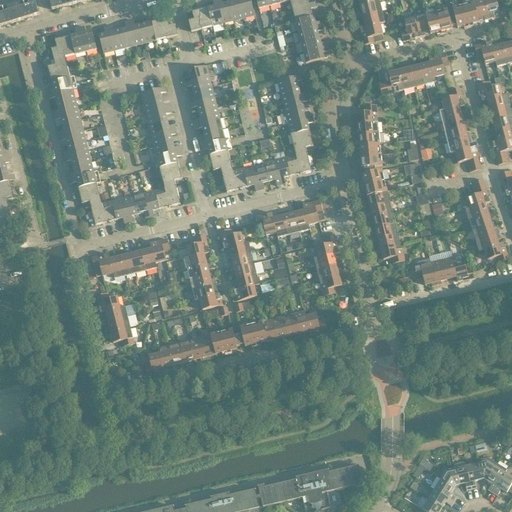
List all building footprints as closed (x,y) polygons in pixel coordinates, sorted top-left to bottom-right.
[(39,15),(37,7),(34,0),(27,0),(23,1),(26,11),(29,20),(30,20),(29,18),(39,15)] [(63,9),(60,0),(49,0),(50,3),(52,11),(61,8),(62,10),(63,9)] [(73,5),(71,0),(60,0),(63,9),(64,9),(64,7),(73,5)] [(214,7),(208,9),(212,27),(223,25),(217,0),(212,1),(214,7)] [(221,0),(218,0),(217,0),(223,25),(233,22),(229,4),(223,5),(221,0)] [(234,0),(235,2),(229,4),(233,22),(244,20),(238,0),(234,0)] [(238,0),(244,20),(255,17),(250,0),(238,0)] [(256,0),(258,10),(269,7),(267,0),(256,0)] [(311,10),(317,9),(314,0),(296,0),(290,2),(295,22),(313,18),(314,18),(314,17),(312,17),(311,10)] [(358,0),(359,4),(355,5),(356,8),(380,2),(379,0),(358,0)] [(495,0),(488,0),(484,1),(489,21),(506,17),(503,5),(497,6),(495,0)] [(29,20),(26,11),(23,1),(12,5),(18,22),(27,19),(27,21),(29,20)] [(484,1),(474,4),(478,21),(478,24),(489,21),(484,1)] [(380,2),(356,8),(357,11),(361,11),(362,18),(382,13),(380,2)] [(452,9),(454,16),(451,17),(449,17),(447,10),(425,16),(430,33),(431,33),(431,35),(436,34),(437,37),(438,37),(446,34),(446,32),(452,30),(451,28),(454,27),(457,27),(457,29),(463,27),(464,30),(473,28),(474,28),(473,25),(478,24),(478,21),(474,4),(452,9)] [(18,22),(12,5),(2,8),(5,17),(8,27),(9,26),(9,25),(18,22)] [(8,27),(5,17),(2,8),(0,8),(0,27),(6,25),(7,27),(8,27)] [(191,33),(212,27),(208,9),(192,13),(194,20),(188,22),(191,33)] [(382,13),(362,18),(364,25),(361,26),(361,29),(362,29),(380,24),(380,25),(385,24),(382,13)] [(425,16),(415,18),(420,38),(431,35),(431,33),(430,33),(425,16)] [(147,24),(141,25),(146,44),(156,41),(151,23),(152,23),(150,17),(146,18),(147,24)] [(322,27),(321,22),(314,24),(313,18),(295,22),(298,33),(322,27)] [(403,43),(420,38),(415,18),(404,21),(406,29),(400,31),(403,43)] [(167,19),(152,23),(151,23),(156,41),(177,36),(175,25),(169,26),(167,19)] [(133,21),(129,22),(135,47),(146,44),(141,25),(135,27),(133,21)] [(126,29),(120,31),(125,49),(135,47),(129,22),(125,23),(126,29)] [(380,24),(362,29),(361,29),(360,29),(364,46),(383,41),(382,36),(382,35),(380,25),(380,24)] [(112,26),(108,28),(114,52),(125,49),(120,31),(114,32),(112,26)] [(322,27),(298,33),(300,43),(319,39),(318,33),(323,31),(322,27)] [(84,28),(80,29),(86,53),(97,50),(92,32),(85,33),(84,28)] [(103,55),(114,52),(108,28),(104,29),(105,34),(99,36),(103,55)] [(77,36),(70,37),(75,56),(86,53),(80,29),(75,30),(77,36)] [(75,56),(70,37),(55,41),(57,49),(51,50),(54,61),(65,58),(75,56)] [(319,39),(300,43),(303,54),(328,48),(326,43),(321,45),(319,39)] [(511,64),(511,43),(506,45),(505,41),(502,42),(507,65),(511,64)] [(499,46),(492,48),(496,63),(495,63),(497,68),(507,65),(502,42),(498,43),(499,46)] [(485,66),(495,63),(496,63),(492,48),(491,43),(474,47),(477,59),(483,57),(485,66)] [(328,48),(303,54),(306,65),(324,60),(323,54),(329,52),(328,48)] [(429,59),(429,60),(434,78),(445,76),(443,67),(448,66),(446,54),(429,59)] [(70,79),(65,58),(54,61),(55,66),(48,68),(52,84),(70,79)] [(429,60),(426,61),(427,64),(420,66),(425,86),(435,83),(434,78),(429,60)] [(412,64),(408,65),(414,89),(425,86),(420,66),(413,68),(412,64)] [(406,70),(399,71),(404,91),(414,89),(408,65),(405,66),(406,70)] [(209,78),(208,73),(213,71),(211,66),(188,71),(190,78),(184,79),(185,84),(209,78)] [(390,82),(384,84),(379,85),(382,96),(404,91),(399,71),(388,74),(390,82)] [(277,83),(280,93),(299,89),(297,83),(303,81),(302,76),(277,83)] [(209,78),(185,84),(186,88),(192,87),(193,93),(212,88),(209,78)] [(70,79),(52,84),(53,87),(53,89),(47,91),(48,95),(73,89),(71,82),(70,79)] [(482,102),(487,101),(502,97),(499,86),(491,88),(489,82),(478,85),(482,102)] [(141,94),(144,105),(162,101),(161,95),(166,93),(165,88),(141,94)] [(212,88),(193,93),(195,99),(189,100),(190,105),(215,99),(212,88)] [(73,89),(48,95),(49,100),(55,98),(57,105),(75,100),(73,89)] [(299,89),(280,93),(283,104),(307,98),(306,93),(300,95),(299,89)] [(442,100),(444,111),(445,111),(459,108),(464,107),(460,90),(449,93),(450,98),(442,100)] [(487,101),(489,108),(485,109),(486,112),(509,106),(507,95),(502,97),(487,101)] [(307,98),(283,104),(285,114),(304,110),(302,104),(308,102),(307,98)] [(215,99),(190,105),(191,109),(197,108),(199,114),(217,109),(215,99)] [(75,100),(57,105),(58,111),(53,112),(54,117),(78,111),(75,100)] [(162,101),(144,105),(146,116),(171,110),(169,105),(164,107),(162,101)] [(356,114),(357,125),(378,123),(376,106),(364,107),(365,113),(356,114)] [(509,106),(486,112),(487,115),(490,115),(492,122),(511,117),(509,106)] [(445,111),(444,111),(439,112),(442,123),(465,117),(465,114),(461,115),(459,108),(445,111)] [(217,109),(199,114),(200,120),(194,121),(195,126),(220,120),(217,109)] [(171,110),(146,116),(149,126),(167,122),(166,116),(172,114),(171,110)] [(304,110),(285,114),(288,125),(312,119),(311,115),(305,116),(304,110)] [(78,111),(54,117),(55,121),(61,120),(62,126),(81,121),(78,111)] [(511,116),(511,117),(492,122),(494,129),(490,130),(491,133),(511,127),(511,116)] [(465,117),(442,123),(445,134),(465,129),(463,122),(466,121),(465,117)] [(312,119),(288,125),(290,136),(309,131),(308,125),(313,123),(312,119)] [(220,120),(195,126),(197,130),(202,129),(204,135),(223,130),(220,120)] [(81,121),(62,126),(64,132),(58,133),(59,138),(83,132),(81,121)] [(167,122),(149,126),(151,137),(176,131),(175,126),(169,128),(167,122)] [(378,123),(357,125),(358,132),(355,133),(355,136),(379,134),(378,123)] [(511,127),(491,133),(492,136),(496,136),(497,142),(497,143),(511,138),(511,127)] [(465,129),(445,134),(447,144),(471,138),(470,135),(466,136),(465,129)] [(223,130),(204,135),(205,141),(200,143),(201,147),(218,143),(225,141),(223,130)] [(176,131),(151,137),(154,147),(173,143),(171,137),(177,135),(176,131)] [(313,147),(309,131),(290,136),(294,151),(306,149),(313,147)] [(83,132),(59,138),(60,142),(66,141),(67,147),(86,142),(83,132)] [(380,145),(379,134),(355,136),(355,142),(359,142),(360,148),(362,147),(362,146),(380,145)] [(471,138),(447,144),(450,155),(455,154),(455,153),(470,150),(470,149),(468,143),(472,142),(471,138)] [(511,150),(511,138),(497,143),(497,142),(492,143),(497,160),(508,158),(507,152),(511,150)] [(218,143),(201,147),(202,152),(208,150),(208,153),(209,155),(228,151),(227,148),(225,141),(218,143)] [(86,142),(67,147),(69,153),(63,154),(64,159),(89,153),(86,142)] [(173,143),(154,147),(157,158),(164,156),(181,152),(180,147),(174,149),(173,143)] [(380,145),(362,146),(362,147),(360,148),(360,153),(357,153),(357,154),(358,163),(361,163),(362,169),(364,169),(364,172),(365,175),(362,176),(363,182),(361,183),(363,192),(366,191),(367,197),(369,196),(370,197),(387,193),(382,171),(375,172),(375,171),(374,168),(382,167),(380,145)] [(479,165),(475,148),(470,149),(470,150),(455,153),(455,154),(458,164),(466,162),(467,168),(479,165)] [(311,172),(306,149),(294,151),(296,156),(285,159),(290,177),(298,175),(298,174),(299,173),(300,175),(311,172)] [(0,150),(0,161),(9,159),(7,154),(2,156),(1,153),(0,150)] [(419,161),(417,150),(407,151),(409,163),(419,161)] [(233,172),(228,151),(209,155),(213,172),(221,170),(222,175),(233,172)] [(181,152),(164,156),(157,158),(158,165),(159,168),(178,163),(177,161),(177,158),(182,157),(181,152)] [(430,152),(421,154),(422,161),(423,162),(432,159),(430,152)] [(89,153),(64,159),(65,163),(71,162),(73,168),(91,163),(89,153)] [(508,158),(497,160),(498,166),(510,163),(508,158)] [(9,159),(0,161),(0,172),(5,171),(4,165),(10,163),(9,159)] [(285,159),(275,161),(281,186),(285,185),(284,179),(290,177),(285,159)] [(275,161),(264,164),(269,183),(275,181),(277,187),(281,186),(275,161)] [(91,163),(73,168),(74,174),(68,176),(70,180),(87,176),(94,174),(91,163)] [(182,180),(178,163),(159,168),(163,184),(174,182),(182,180)] [(264,164),(254,167),(260,191),(264,190),(263,184),(269,183),(264,164)] [(419,165),(410,166),(412,177),(421,176),(419,165)] [(479,165),(467,168),(469,174),(481,171),(479,165)] [(254,167),(243,169),(248,188),(254,187),(255,192),(260,191),(254,167)] [(243,169),(233,172),(222,175),(227,193),(238,191),(238,189),(239,188),(240,190),(248,188),(243,169)] [(5,171),(0,172),(0,183),(8,182),(14,181),(13,176),(7,177),(5,171)] [(499,175),(501,181),(511,177),(511,175),(511,171),(499,175)] [(94,174),(87,176),(70,180),(71,185),(76,183),(77,186),(78,188),(96,184),(96,180),(94,174)] [(511,177),(501,181),(507,198),(511,196),(511,195),(511,177)] [(471,185),(473,190),(484,187),(482,181),(471,185)] [(8,182),(0,183),(0,205),(6,204),(4,199),(12,197),(8,182)] [(180,205),(174,182),(163,184),(165,189),(154,192),(159,210),(166,209),(166,207),(168,206),(168,208),(180,205)] [(102,205),(97,184),(96,184),(78,188),(82,205),(89,203),(91,208),(102,205)] [(417,189),(418,196),(426,194),(424,187),(417,189)] [(484,187),(473,190),(475,196),(467,199),(470,209),(485,204),(485,205),(490,203),(484,187)] [(154,192),(144,194),(150,219),(154,218),(153,212),(159,210),(154,192)] [(387,193),(370,197),(369,196),(367,197),(369,203),(366,204),(367,209),(390,203),(387,193)] [(144,194),(133,197),(138,216),(144,214),(146,220),(150,219),(144,194)] [(418,207),(424,206),(428,204),(426,195),(415,197),(418,207)] [(133,197),(123,200),(129,224),(133,223),(132,217),(138,216),(133,197)] [(123,200),(112,202),(117,221),(123,219),(124,225),(129,224),(123,200)] [(112,202),(102,205),(91,208),(95,226),(117,221),(112,202)] [(303,206),(303,208),(304,208),(308,226),(319,223),(319,222),(324,221),(320,202),(303,206)] [(390,203),(367,209),(368,214),(371,213),(373,219),(392,214),(390,203)] [(6,204),(0,205),(0,225),(10,223),(6,204)] [(485,204),(470,209),(465,211),(469,221),(492,214),(490,210),(487,211),(485,205),(485,204)] [(441,217),(438,206),(432,207),(435,219),(441,217)] [(301,212),(294,214),(299,234),(310,231),(308,226),(304,208),(303,208),(300,209),(301,212)] [(286,212),(283,213),(288,236),(299,234),(294,214),(287,215),(286,212)] [(280,217),(273,219),(277,234),(276,234),(277,239),(288,236),(283,213),(279,214),(280,217)] [(266,236),(276,234),(277,234),(273,219),(272,214),(255,218),(258,230),(264,228),(266,236)] [(392,214),(373,219),(374,224),(371,225),(372,230),(395,224),(392,214)] [(492,214),(469,221),(472,231),(492,225),(489,218),(493,217),(492,214)] [(397,231),(395,224),(372,230),(373,235),(376,234),(378,240),(398,235),(397,231)] [(492,225),(472,231),(476,242),(498,234),(497,231),(494,232),(492,225)] [(224,250),(229,249),(229,248),(244,245),(244,244),(241,234),(233,236),(231,230),(220,233),(224,250)] [(498,234),(476,242),(479,252),(484,251),(484,250),(498,245),(496,239),(500,237),(498,234)] [(398,235),(378,240),(379,245),(376,246),(378,251),(381,250),(380,250),(400,245),(398,235)] [(187,247),(189,258),(204,255),(209,254),(205,237),(193,239),(195,245),(187,247)] [(316,248),(319,258),(319,259),(334,255),(339,254),(335,237),(323,240),(325,246),(316,248)] [(150,244),(151,249),(152,249),(155,264),(156,264),(166,261),(164,253),(170,252),(167,240),(150,244)] [(229,248),(229,249),(231,255),(227,256),(228,260),(251,254),(249,243),(244,244),(244,245),(229,248)] [(503,243),(498,245),(484,250),(484,251),(488,261),(496,258),(497,264),(509,260),(503,243)] [(380,250),(381,250),(383,261),(391,259),(393,265),(404,262),(400,245),(380,250)] [(152,249),(151,249),(144,251),(144,248),(140,249),(146,272),(157,269),(156,264),(155,264),(152,249)] [(146,272),(140,249),(137,249),(138,253),(131,255),(136,275),(146,272)] [(136,275),(131,255),(124,256),(123,253),(119,254),(125,277),(136,275)] [(125,277),(119,254),(116,255),(117,258),(110,260),(113,275),(114,280),(125,277)] [(251,254),(228,260),(229,263),(232,262),(234,269),(254,264),(251,254)] [(102,277),(113,275),(110,260),(109,255),(92,259),(96,278),(102,276),(102,277)] [(189,258),(184,259),(187,270),(210,264),(209,261),(206,262),(204,255),(189,258)] [(319,259),(319,258),(314,259),(317,270),(339,265),(338,260),(335,261),(334,255),(319,259)] [(452,258),(441,261),(446,281),(452,279),(452,282),(457,281),(453,263),(452,258)] [(441,261),(431,264),(436,286),(441,285),(440,282),(446,281),(441,261)] [(464,261),(453,263),(457,281),(457,283),(474,279),(472,267),(466,269),(464,261)] [(210,264),(187,270),(190,280),(209,275),(208,268),(211,268),(210,264)] [(254,264),(234,269),(236,276),(232,277),(233,281),(256,275),(254,264)] [(432,288),(436,286),(431,264),(414,268),(417,279),(423,278),(425,286),(431,285),(432,288)] [(339,265),(317,270),(319,281),(339,276),(338,270),(341,269),(339,265)] [(478,279),(498,274),(496,265),(476,270),(478,279)] [(209,275),(190,280),(192,291),(216,285),(215,282),(211,283),(209,275)] [(256,275),(233,281),(234,284),(237,283),(239,290),(254,287),(259,286),(256,275)] [(339,276),(319,281),(323,297),(335,295),(334,289),(342,287),(339,276)] [(216,285),(192,291),(195,302),(200,301),(200,300),(215,296),(213,289),(216,289),(216,285)] [(257,298),(254,287),(239,290),(234,291),(237,302),(257,298)] [(100,314),(105,313),(105,312),(120,308),(117,298),(109,300),(108,294),(96,297),(100,314)] [(220,295),(215,296),(200,300),(200,301),(203,311),(222,306),(220,295)] [(252,302),(234,306),(236,314),(254,309),(252,302)] [(120,308),(105,312),(105,313),(107,318),(104,319),(105,323),(128,318),(125,307),(120,308)] [(209,313),(211,320),(228,315),(227,308),(209,313)] [(304,312),(293,315),(299,338),(304,337),(303,334),(308,332),(309,332),(305,317),(304,312)] [(293,315),(283,318),(288,337),(293,336),(294,339),(299,338),(293,315)] [(316,315),(305,317),(309,332),(308,332),(310,337),(327,333),(324,321),(318,323),(316,315)] [(128,318),(105,323),(106,328),(109,327),(110,333),(130,328),(128,318)] [(283,318),(272,320),(278,343),(283,342),(282,339),(288,337),(283,318)] [(272,320),(262,323),(267,343),(273,341),(273,344),(278,343),(272,320)] [(261,344),(267,343),(262,323),(240,328),(242,335),(238,337),(234,337),(237,348),(240,347),(244,346),(245,348),(251,347),(252,349),(261,347),(261,344)] [(130,328),(110,333),(113,344),(121,342),(123,348),(134,345),(130,328)] [(237,348),(234,337),(232,330),(210,336),(215,356),(221,354),(222,357),(223,357),(232,354),(231,352),(237,350),(237,348)] [(215,356),(210,336),(200,339),(206,361),(210,360),(210,357),(215,356)] [(200,339),(189,341),(194,361),(200,360),(201,362),(206,361),(200,339)] [(189,341),(179,344),(185,367),(189,365),(189,362),(194,361),(189,341)] [(179,344),(168,346),(173,366),(179,365),(180,368),(185,367),(179,344)] [(158,349),(159,354),(164,372),(168,371),(168,368),(173,366),(168,346),(158,349)] [(159,354),(148,357),(150,365),(145,366),(148,378),(165,374),(164,372),(159,354)] [(477,454),(487,451),(485,445),(476,447),(477,454)] [(424,469),(428,462),(423,459),(419,466),(424,469)] [(477,462),(477,465),(481,480),(484,480),(487,481),(497,465),(488,459),(477,462)] [(475,482),(481,480),(477,465),(466,468),(472,490),(477,489),(475,482)] [(507,471),(497,465),(487,481),(492,484),(488,491),(493,493),(505,474),(507,471)] [(321,511),(331,509),(327,493),(356,486),(354,478),(355,478),(355,479),(359,481),(361,477),(359,467),(359,466),(329,473),(328,471),(329,471),(296,478),(296,479),(297,481),(264,488),(264,487),(264,486),(257,487),(258,488),(260,496),(261,500),(263,508),(302,499),(304,511),(321,511)] [(466,468),(455,470),(459,485),(465,484),(466,491),(472,490),(466,468)] [(446,472),(441,481),(454,489),(456,486),(459,485),(455,470),(446,472)] [(418,480),(421,475),(416,471),(413,476),(418,480)] [(511,478),(505,474),(493,493),(497,496),(501,490),(507,494),(508,492),(511,494),(511,478)] [(451,494),(454,489),(441,481),(435,490),(454,502),(457,498),(451,494)] [(186,507),(186,510),(186,511),(260,511),(257,501),(261,500),(260,496),(257,497),(255,491),(256,491),(256,490),(229,497),(229,495),(229,494),(210,498),(210,499),(211,499),(211,501),(185,507),(186,507)] [(451,507),(454,502),(435,490),(429,500),(442,508),(445,503),(451,507)] [(439,511),(442,508),(429,500),(422,510),(425,511),(439,511)]
